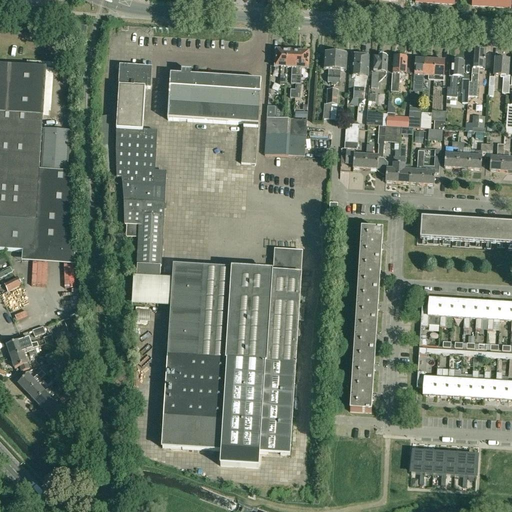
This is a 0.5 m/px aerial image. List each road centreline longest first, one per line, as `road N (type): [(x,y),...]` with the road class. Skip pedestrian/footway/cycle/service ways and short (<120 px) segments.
road 1 (unclassified): [(511,34),(122,6)]
road 2 (residential): [(397,282),(388,430),(511,438)]
